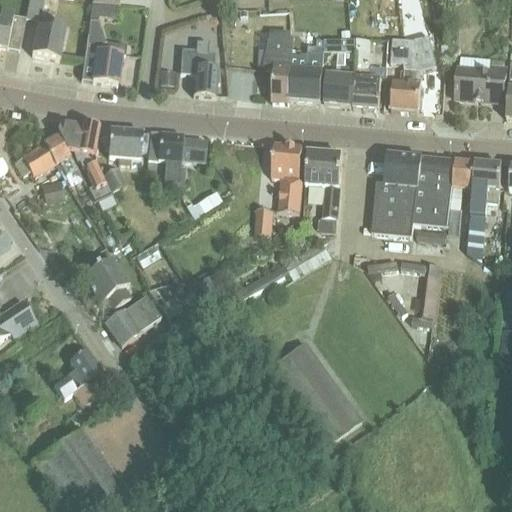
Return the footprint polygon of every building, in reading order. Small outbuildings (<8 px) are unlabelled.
[(30,0),(26,22),(26,23),(40,26),(45,1),(38,0),(30,0)] [(119,10),(119,0),(92,0),(92,7),(119,10)] [(0,24),(0,53),(5,54),(5,53),(19,56),(26,23),(26,22),(1,17),(0,24)] [(89,40),(83,84),(93,86),(118,90),(122,60),(125,60),(126,50),(106,48),(102,36),(99,25),(90,24),(89,40)] [(59,65),(66,30),(54,27),(52,35),(38,32),(32,60),(59,65)] [(271,38),(264,71),(275,71),(274,104),(274,108),(290,109),(291,106),(293,54),(294,41),(291,41),(291,38),(289,38),(275,38),(271,38)] [(394,86),(392,116),(417,118),(419,118),(422,87),(421,74),(437,71),(430,41),(413,45),(393,44),(392,68),(405,68),(405,74),(402,76),(401,84),(404,87),(394,86)] [(358,43),(326,44),(326,56),(336,57),(335,73),(328,73),(328,79),(326,109),(355,111),(357,78),(349,78),(350,71),(344,70),(344,57),(358,57),(358,43)] [(355,111),(354,113),(380,115),(382,84),(379,84),(378,81),(372,81),(370,83),(371,43),(358,43),(358,57),(358,68),(357,78),(355,111)] [(293,54),(291,106),(322,108),(325,64),(326,56),(326,44),(317,44),(317,51),(309,51),(308,61),(301,61),(302,55),(293,54)] [(216,101),(218,72),(214,72),(215,57),(209,57),(209,47),(198,46),(197,54),(182,53),(180,78),(195,79),(194,100),(216,101)] [(358,57),(344,57),(344,70),(350,71),(349,78),(357,78),(358,68),(358,57)] [(505,109),(509,72),(494,70),(493,75),(460,72),(457,104),(505,109)] [(160,75),(159,88),(174,90),(175,77),(160,75)] [(98,169),(95,161),(100,133),(67,127),(63,148),(66,154),(76,156),(78,165),(81,165),(84,174),(86,173),(95,191),(89,194),(92,200),(95,206),(112,197),(103,181),(98,169)] [(106,147),(106,154),(110,154),(109,162),(117,163),(131,164),(141,165),(143,137),(112,135),(111,147),(106,147)] [(151,137),(148,164),(167,165),(165,186),(177,198),(180,167),(193,168),(204,169),(207,147),(195,146),(182,145),(183,140),(151,137)] [(58,139),(45,148),(57,168),(60,166),(71,185),(70,186),(72,190),(83,184),(66,154),(63,148),(58,139)] [(57,168),(45,148),(22,162),(15,167),(23,180),(31,175),(34,181),(57,168)] [(304,152),(277,149),(274,183),(286,184),(284,199),(282,199),(280,217),(300,219),(302,201),(299,201),(304,152)] [(322,236),(337,237),(337,226),(338,216),(343,161),(309,158),(307,191),(326,193),(324,224),(321,226),(320,234),(322,236)] [(412,243),(414,230),(415,230),(419,188),(422,162),(388,159),(385,188),(377,188),(372,239),(412,243)] [(3,161),(0,162),(0,181),(2,180),(5,178),(8,175),(8,172),(7,168),(5,165),(3,161)] [(415,230),(447,233),(456,166),(422,162),(419,188),(415,230)] [(462,193),(473,194),(474,195),(476,168),(456,166),(447,233),(449,233),(448,239),(449,239),(459,240),(461,216),(460,216),(462,193)] [(502,170),(476,168),(474,195),(473,194),(470,234),(467,259),(474,264),(483,257),(484,247),(487,208),(499,209),(502,170)] [(118,173),(103,181),(112,197),(116,206),(117,205),(124,201),(121,194),(127,190),(118,173)] [(161,185),(154,190),(159,198),(166,193),(161,185)] [(44,191),(49,209),(65,205),(60,187),(44,191)] [(139,191),(128,197),(130,203),(142,197),(139,191)] [(213,213),(223,206),(217,197),(194,211),(192,209),(187,212),(195,225),(200,221),(213,213)] [(363,228),(363,203),(353,204),(353,228),(363,228)] [(256,240),(272,241),(275,217),(258,215),(256,240)] [(418,245),(418,247),(446,249),(447,239),(418,237),(418,245)] [(241,305),(244,309),(292,280),(295,285),(332,262),(329,258),(327,253),(323,248),(299,262),(295,255),(280,263),(283,269),(236,296),(241,305)] [(100,309),(106,305),(113,315),(130,303),(124,293),(129,289),(112,263),(83,283),(100,309)] [(396,267),(368,270),(369,278),(370,278),(375,286),(382,285),(381,277),(397,275),(396,267)] [(426,270),(401,267),(400,275),(425,279),(426,270)] [(426,282),(421,324),(435,326),(440,284),(441,273),(428,272),(426,282)] [(212,277),(199,287),(205,295),(224,322),(238,312),(235,309),(218,285),(212,277)] [(407,317),(394,298),(387,302),(400,323),(407,317)] [(141,338),(140,337),(161,323),(146,301),(125,316),(125,315),(106,328),(122,351),(141,338)] [(174,303),(160,312),(167,323),(181,314),(174,303)] [(0,346),(12,338),(15,342),(37,327),(23,306),(0,321),(0,346)] [(413,323),(413,330),(434,333),(435,326),(421,324),(413,323)] [(511,337),(504,337),(502,369),(511,369),(511,337)] [(305,348),(266,376),(322,454),(361,426),(305,348)] [(65,403),(71,399),(80,412),(107,393),(98,380),(102,377),(87,356),(71,367),(76,375),(55,390),(65,403)] [(437,366),(436,375),(452,378),(453,368),(437,366)] [(125,511),(133,507),(82,434),(34,468),(64,511),(125,511)]
